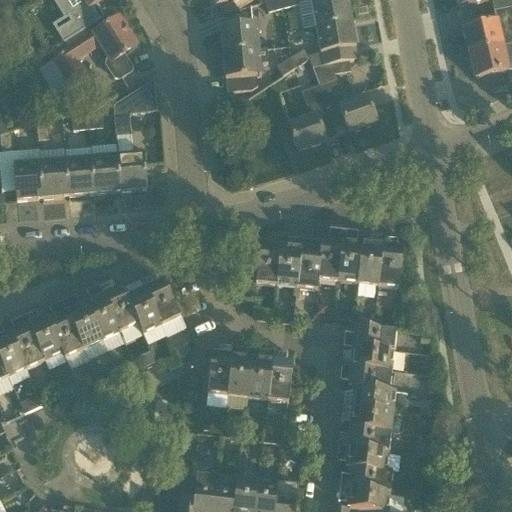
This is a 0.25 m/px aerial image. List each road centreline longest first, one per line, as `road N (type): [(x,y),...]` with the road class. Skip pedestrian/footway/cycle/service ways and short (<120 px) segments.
road 1 (residential): [(312,511),(322,372),(316,350),(302,336),(235,332),(192,248)]
road 2 (residential): [(479,431),(427,153)]
road 3 (residential): [(427,153),(190,232)]
road 4 (residential): [(190,232),(178,72),(153,0)]
road 5 (residential): [(0,326),(192,248)]
road 6 (residential): [(190,232),(0,253)]
road 7 (residential): [(427,153),(399,0)]
